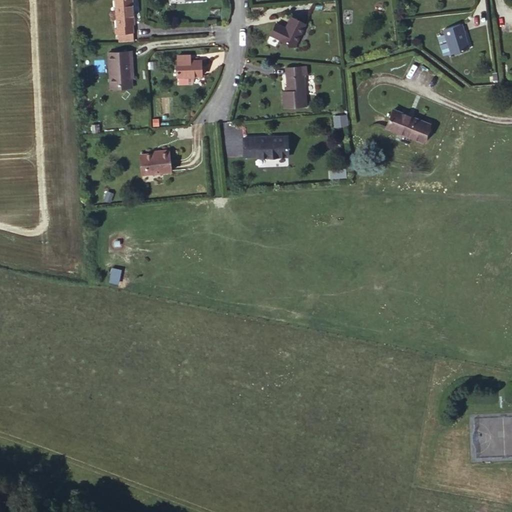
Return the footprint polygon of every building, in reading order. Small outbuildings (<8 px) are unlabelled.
[(129,23),(128,0),(111,0),(113,28),(110,28),(110,32),(113,32),(113,40),(129,39),(128,24),(129,23)] [(281,40),(294,45),(305,22),(291,16),(281,40)] [(450,51),(468,45),(461,21),(442,27),(450,51)] [(110,86),(132,85),(131,51),(109,52),(110,86)] [(198,58),(186,58),(172,59),(173,74),(175,74),(190,73),(199,73),(198,58)] [(283,108),(306,105),(303,74),(306,74),(306,65),(285,67),(287,91),(282,92),(283,108)] [(190,79),(190,73),(175,74),(175,82),(188,81),(190,79)] [(384,124),(420,140),(429,122),(392,104),(384,124)] [(333,115),(334,126),(347,125),(347,114),(333,115)] [(247,156),(289,153),(289,135),(245,138),(247,156)] [(147,171),(172,169),(171,151),(146,153),(147,171)] [(335,170),(330,170),(330,178),(345,177),(345,169),(335,170)] [(111,268),(109,281),(117,283),(120,270),(111,268)]
